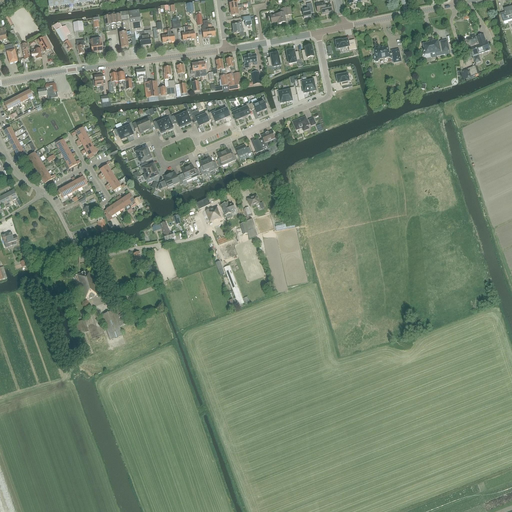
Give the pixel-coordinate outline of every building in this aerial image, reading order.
[(310,14),(313,13),(311,3),(306,4),(307,8),(302,10),(303,19),(311,17),(310,14)] [(317,12),(321,12),(322,15),(332,13),(330,5),(325,6),(324,3),(316,5),(317,12)] [(144,37),(144,31),(143,32),(142,21),(141,21),(140,14),(139,8),(128,10),(129,15),(131,33),(136,32),(137,35),(139,34),(139,37),(139,39),(140,46),(145,46),(144,37)] [(290,8),(286,8),(280,10),(281,14),(270,16),(272,23),(276,22),(277,24),(286,22),(284,16),(291,15),(290,8)] [(9,17),(5,19),(8,24),(7,24),(9,28),(10,27),(10,28),(14,25),(9,17)] [(250,17),(242,18),(243,22),(245,21),(246,27),(251,26),(250,17)] [(74,32),(84,31),(83,22),(73,23),(74,32)] [(240,33),(243,32),(242,26),(241,22),(237,22),(238,25),(232,25),(233,34),(240,33)] [(70,34),(65,25),(61,28),(58,23),(53,26),(56,31),(63,44),(68,52),(73,49),(68,41),(69,41),(66,37),(70,34)] [(167,29),(167,30),(167,32),(168,36),(168,43),(175,42),(174,35),(171,35),(170,30),(169,30),(169,28),(166,25),(167,29)] [(477,42),(481,53),(490,50),(487,42),(486,43),(483,35),(477,37),(478,41),(477,42)] [(43,38),(37,41),(43,52),(49,49),(52,48),(45,36),(43,38)] [(472,56),(481,53),(477,42),(475,36),(466,39),(472,56)] [(336,54),(349,51),(346,39),(334,42),(336,54)] [(449,54),(449,51),(447,41),(440,42),(438,43),(437,41),(433,42),(433,41),(432,40),(430,41),(429,42),(429,43),(423,45),(424,49),(423,49),(423,51),(423,52),(424,52),(424,54),(425,54),(426,55),(427,55),(429,55),(429,54),(430,53),(431,53),(431,52),(435,51),(436,57),(449,54)] [(83,46),(85,46),(84,41),(76,42),(77,50),(78,50),(78,54),(84,54),(83,46)] [(23,45),(22,45),(23,52),(24,60),(30,59),(28,49),(29,48),(28,44),(23,45)] [(9,64),(17,62),(14,50),(13,45),(2,47),(4,53),(7,53),(9,64)] [(312,46),(304,48),(305,51),(301,52),(303,61),(307,60),(307,59),(314,57),(312,46)] [(374,61),(376,62),(377,62),(379,60),(378,59),(389,57),(389,58),(391,59),(393,59),(394,63),(401,62),(398,50),(391,51),(392,54),(389,54),(387,47),(380,49),(380,48),(378,46),(376,47),(375,49),(375,50),(374,50),(375,56),(374,56),(373,57),(374,61)] [(31,53),(32,59),(37,58),(38,59),(42,58),(41,51),(41,49),(35,50),(31,51),(31,53)] [(286,52),(289,64),(296,63),(296,61),(299,60),(298,52),(294,53),(294,51),(291,51),(286,52)] [(280,66),(277,53),(277,54),(276,53),(273,54),(270,55),(271,58),(267,59),(269,66),(272,66),(273,68),(280,66)] [(250,55),(248,56),(248,55),(248,56),(243,56),(245,64),(244,64),(243,65),(244,68),(245,69),(249,68),(249,67),(249,64),(253,63),(254,66),(257,65),(256,62),(257,62),(255,54),(251,55),(250,55)] [(480,62),(478,55),(472,56),(475,64),(480,62)] [(231,71),(234,71),(232,59),(226,60),(227,68),(231,68),(231,71)] [(221,74),(226,73),(225,69),(223,69),(222,60),(216,61),(217,70),(220,70),(221,74)] [(196,78),(200,77),(198,63),(191,64),(192,72),(195,72),(195,74),(196,78)] [(207,76),(206,73),(205,63),(198,63),(200,77),(207,76)] [(182,74),(185,74),(183,65),(176,66),(178,75),(179,75),(179,78),(183,78),(182,74)] [(475,66),(467,69),(461,72),(464,80),(466,79),(467,80),(472,77),(478,74),(475,66)] [(157,88),(158,97),(161,97),(175,95),(174,81),(168,82),(168,76),(171,76),(170,67),(164,68),(164,73),(163,73),(165,82),(164,82),(165,87),(157,88)] [(145,70),(136,71),(137,77),(137,79),(144,79),(144,80),(144,84),(146,83),(148,98),(158,97),(157,88),(157,82),(147,83),(147,80),(147,78),(145,78),(145,70)] [(253,85),(260,84),(258,72),(251,74),(253,85)] [(126,90),(132,89),(131,80),(125,80),(124,73),(117,74),(118,82),(118,85),(124,85),(124,87),(125,87),(126,90)] [(228,87),(242,85),(240,73),(227,75),(228,87)] [(349,83),(349,80),(348,73),(336,76),(337,82),(341,82),(341,85),(349,83)] [(103,76),(94,77),(94,81),(93,81),(94,87),(95,87),(101,86),(101,85),(105,84),(104,81),(103,82),(103,76)] [(214,77),(216,92),(228,90),(228,86),(226,76),(221,77),(220,76),(214,77)] [(313,81),(308,82),(307,82),(310,93),(310,92),(315,91),(314,84),(317,83),(316,77),(312,78),(313,81)] [(302,86),(304,94),(309,93),(310,93),(307,82),(308,82),(307,80),(301,81),(301,80),(298,81),(299,87),(302,86)] [(45,86),(45,88),(46,90),(38,91),(39,97),(47,96),(47,99),(58,98),(57,92),(56,85),(54,83),(48,84),(47,86),(45,86)] [(187,96),(186,94),(185,84),(175,85),(177,97),(187,96)] [(291,96),(296,95),(294,88),(283,90),(286,103),(287,103),(287,102),(292,101),(291,96)] [(286,103),(283,90),(278,91),(278,90),(274,91),(276,97),(279,97),(280,104),(286,103)] [(25,93),(28,100),(29,102),(31,101),(30,99),(33,97),(30,91),(25,93)] [(28,100),(25,93),(19,96),(23,102),(28,100)] [(19,96),(14,99),(18,105),(19,109),(22,108),(20,104),(23,102),(19,96)] [(262,99),(257,101),(262,112),(266,110),(264,105),(267,104),(264,97),(261,98),(262,99)] [(18,105),(14,99),(9,101),(13,108),(14,111),(16,109),(15,107),(18,105)] [(7,110),(13,108),(9,101),(4,104),(7,110)] [(257,101),(249,105),(251,109),(252,110),(255,109),(257,114),(262,112),(257,101)] [(247,107),(242,109),(245,117),(250,115),(248,110),(247,107)] [(226,109),(221,111),(225,119),(230,117),(226,109)] [(242,109),(237,111),(241,119),(245,117),(242,109)] [(181,115),(185,126),(190,124),(190,123),(191,123),(189,118),(192,117),(190,114),(189,110),(187,110),(186,111),(186,113),(181,115)] [(207,111),(200,114),(204,125),(209,123),(207,118),(209,116),(208,114),(208,112),(207,111)] [(221,111),(217,113),(220,121),(225,119),(221,111)] [(237,111),(232,113),(236,121),(241,119),(237,111)] [(181,115),(180,113),(171,117),(174,122),(175,124),(177,123),(179,128),(180,127),(181,128),(185,126),(181,115)] [(210,113),(208,114),(209,116),(211,119),(213,118),(215,123),(220,121),(217,113),(212,115),(211,113),(210,113)] [(193,117),(192,117),(194,123),(195,122),(197,122),(199,127),(204,125),(200,114),(193,117)] [(170,115),(162,119),(167,131),(168,130),(169,131),(173,129),(171,124),(174,122),(170,115)] [(141,120),(142,122),(146,131),(148,130),(149,131),(152,129),(149,123),(152,122),(150,117),(141,120)] [(293,123),(296,130),(302,128),(304,131),(308,129),(307,126),(310,125),(311,126),(316,124),(313,118),(308,120),(309,121),(307,122),(305,117),(293,123)] [(167,131),(162,119),(153,123),(156,130),(159,129),(161,134),(166,132),(166,131),(167,131)] [(143,132),(146,131),(142,122),(139,124),(138,122),(132,124),(135,130),(138,128),(140,134),(144,133),(143,132)] [(122,127),(127,137),(129,137),(133,135),(130,130),(133,129),(131,123),(122,127)] [(125,138),(127,137),(122,127),(113,131),(116,137),(116,136),(119,135),(121,140),(125,139),(125,138)] [(4,131),(7,137),(13,133),(11,128),(4,131)] [(78,137),(85,133),(83,128),(75,132),(78,137)] [(253,141),(251,142),(256,153),(263,151),(262,148),(266,147),(264,143),(275,139),(272,131),(261,136),(262,140),(259,141),(258,139),(254,141),(253,141)] [(15,136),(13,133),(7,137),(9,142),(16,138),(19,137),(18,135),(15,136)] [(88,138),(85,133),(78,137),(81,143),(88,138)] [(18,142),(16,138),(9,142),(12,147),(19,143),(21,142),(20,140),(18,142)] [(59,142),(56,144),(58,149),(66,145),(63,140),(62,138),(58,140),(59,142)] [(88,138),(81,143),(83,147),(91,143),(88,138)] [(21,149),(24,147),(23,145),(20,147),(19,143),(12,147),(15,152),(21,149)] [(93,148),(91,143),(83,147),(86,152),(93,148)] [(61,154),(68,150),(66,145),(58,149),(61,154)] [(248,155),(252,153),(249,147),(246,149),(244,145),(235,149),(238,157),(247,153),(248,155)] [(21,149),(15,152),(17,157),(24,154),(26,152),(24,147),(21,149)] [(97,152),(95,147),(93,148),(86,152),(89,157),(90,159),(94,157),(93,155),(96,153),(97,152)] [(134,150),(138,158),(150,153),(148,150),(147,148),(142,150),(140,147),(134,150)] [(222,152),(227,164),(236,161),(233,155),(230,156),(228,149),(224,151),(225,151),(222,152)] [(64,159),(71,155),(68,150),(61,154),(64,159)] [(219,167),(227,164),(222,152),(220,153),(217,154),(220,160),(217,161),(219,167)] [(27,165),(38,158),(34,153),(27,158),(29,161),(26,163),(27,165)] [(151,156),(150,153),(138,158),(141,166),(147,164),(146,161),(151,159),(150,157),(151,156)] [(71,155),(64,159),(66,164),(74,160),(71,155)] [(38,158),(27,165),(29,167),(32,165),(34,168),(41,164),(38,158)] [(205,160),(210,172),(218,169),(215,163),(213,164),(210,158),(205,160)] [(76,165),(74,160),(66,164),(65,165),(68,170),(76,165)] [(202,176),(210,172),(205,160),(199,162),(202,168),(199,170),(202,176)] [(41,164),(34,168),(36,172),(33,174),(34,176),(45,169),(41,164)] [(147,164),(141,166),(140,167),(142,170),(143,169),(145,175),(157,170),(155,166),(155,167),(154,164),(148,167),(147,164)] [(187,168),(192,179),(200,176),(197,170),(194,171),(192,165),(189,166),(189,167),(187,168)] [(98,176),(100,178),(110,171),(107,166),(100,170),(102,174),(98,176)] [(184,183),(192,179),(187,168),(184,169),(184,168),(181,169),(184,176),(181,177),(184,183)] [(48,174),(45,169),(34,176),(36,178),(39,176),(41,179),(48,174)] [(157,170),(145,175),(147,180),(146,180),(148,184),(154,181),(153,178),(158,175),(157,173),(158,173),(157,170)] [(110,171),(100,178),(101,180),(104,178),(107,181),(114,176),(110,171)] [(169,175),(174,186),(179,183),(180,186),(183,184),(181,178),(178,180),(174,172),(172,173),(172,174),(169,175)] [(50,178),(48,174),(41,179),(45,184),(55,177),(54,175),(50,178)] [(81,174),(79,175),(81,179),(78,180),(82,187),(87,185),(81,174)] [(168,188),(174,186),(169,175),(166,177),(166,176),(163,177),(166,183),(163,184),(163,185),(159,183),(157,189),(160,191),(161,189),(167,187),(168,188)] [(105,187),(107,189),(117,182),(114,176),(107,181),(109,184),(105,187)] [(77,190),(82,187),(78,180),(75,182),(73,178),(71,179),(73,183),(77,190)] [(121,187),(117,182),(107,189),(108,191),(111,188),(114,192),(121,187)] [(73,183),(68,185),(72,193),(77,190),(73,183)] [(72,193),(68,185),(63,188),(67,196),(72,193)] [(63,198),(67,196),(63,188),(59,191),(56,192),(58,196),(61,195),(63,198)] [(8,193),(12,201),(16,199),(17,201),(19,200),(14,190),(8,193)] [(127,196),(125,198),(129,205),(131,207),(136,204),(137,207),(141,204),(137,198),(134,201),(130,195),(127,191),(125,193),(127,196)] [(9,203),(12,201),(8,193),(3,196),(8,206),(10,205),(9,203)] [(250,207),(260,203),(256,195),(247,199),(250,207)] [(9,208),(8,206),(3,196),(0,197),(0,204),(1,207),(5,205),(7,209),(9,208)] [(117,198),(124,208),(125,208),(126,210),(131,207),(125,198),(122,199),(120,196),(117,198)] [(119,212),(124,208),(117,198),(116,199),(118,202),(114,205),(119,212)] [(199,210),(210,205),(207,199),(196,204),(199,210)] [(114,215),(119,212),(114,205),(113,206),(111,202),(108,204),(110,207),(109,208),(114,215)] [(227,203),(221,205),(225,216),(231,213),(230,212),(235,210),(233,204),(228,206),(227,203)] [(88,206),(83,209),(90,221),(95,219),(88,206)] [(209,222),(221,218),(219,214),(220,214),(218,207),(205,211),(209,222)] [(111,217),(114,215),(109,208),(106,210),(104,212),(107,215),(106,216),(109,221),(112,219),(111,217)] [(97,222),(102,233),(108,231),(104,220),(97,222)] [(251,220),(244,222),(249,239),(256,237),(251,220)] [(165,241),(173,238),(172,233),(168,234),(164,223),(160,225),(164,235),(163,235),(165,241)] [(11,232),(2,235),(4,242),(7,241),(8,245),(12,243),(18,242),(16,236),(13,237),(11,232)] [(140,261),(141,261),(139,252),(133,254),(135,262),(137,262),(138,265),(141,264),(140,261)] [(255,299),(241,261),(224,268),(238,306),(255,299)] [(94,296),(98,295),(90,271),(75,276),(80,290),(84,301),(94,297),(94,296)] [(119,327),(129,323),(122,304),(112,307),(113,311),(101,316),(110,340),(122,336),(119,327)] [(94,330),(91,331),(88,319),(86,319),(90,337),(95,335),(94,330)] [(84,320),(72,325),(76,336),(89,332),(84,320)]
